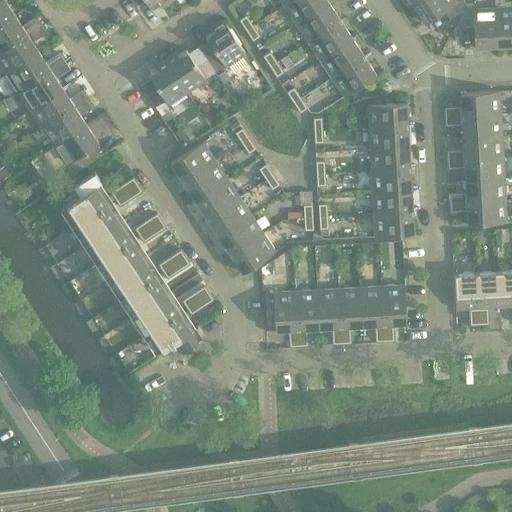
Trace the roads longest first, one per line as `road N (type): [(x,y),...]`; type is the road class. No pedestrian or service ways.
road 1 (residential): [(98,77),(234,299),(236,363),(440,352)]
road 2 (residential): [(440,352),(429,77)]
road 3 (tertiary): [(93,511),(0,372)]
road 4 (residential): [(217,0),(98,77)]
